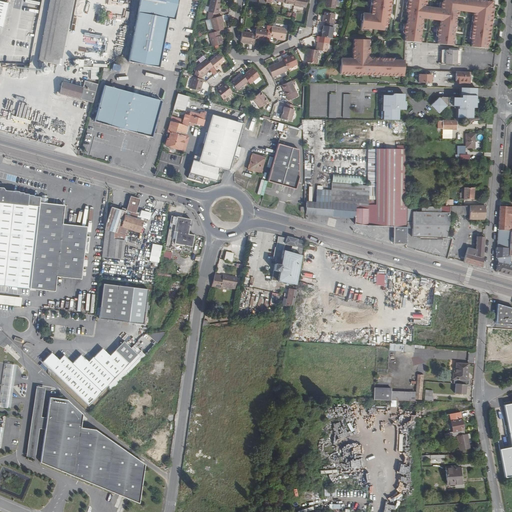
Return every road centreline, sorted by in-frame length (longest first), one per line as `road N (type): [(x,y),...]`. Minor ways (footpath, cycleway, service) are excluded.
road 1 (unclassified): [(168,511),(204,269),(217,233)]
road 2 (primary): [(248,221),(511,293)]
road 3 (primary): [(511,284),(250,208)]
road 4 (primary): [(210,195),(0,139)]
road 5 (primary): [(0,148),(203,209)]
road 6 (residential): [(501,108),(487,270)]
